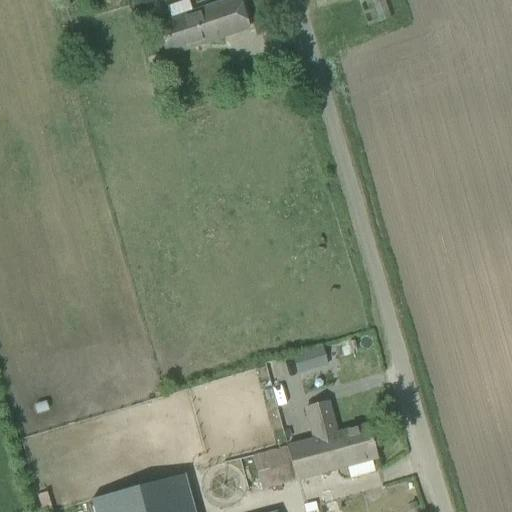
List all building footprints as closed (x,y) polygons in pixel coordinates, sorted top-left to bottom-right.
[(171,20),(157,25),(167,55),(229,35),(248,29),(238,0),(233,0),(219,5),(192,13),(171,20)] [(298,376),(328,367),(322,346),(292,356),(298,376)] [(306,410),(314,440),(336,434),(328,403),(306,410)] [(314,440),(287,448),(296,482),(357,465),(377,459),(367,426),(336,434),(314,440)] [(193,511),(184,475),(91,500),(94,511),(276,511),(277,511),(276,511),(193,511)]
